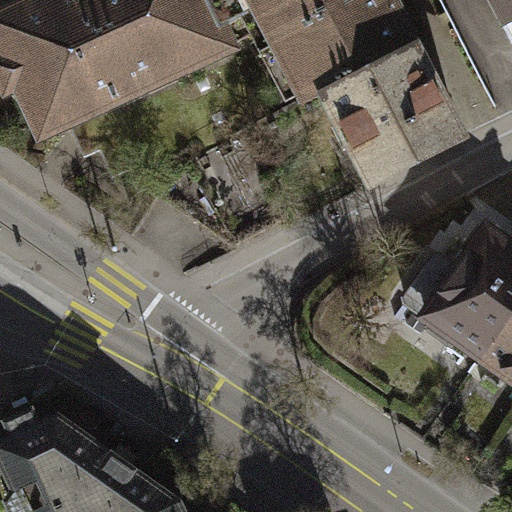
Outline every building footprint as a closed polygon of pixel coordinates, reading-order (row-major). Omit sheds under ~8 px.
[(186,45),(222,28),(208,0),(32,0),(0,15),(0,44),(6,57),(0,59),(0,82),(4,91),(18,84),(26,101),(46,91),(61,124),(119,97),(114,85),(149,69),(155,81),(194,63),(186,45)] [(208,0),(222,28),(259,10),(305,101),(323,92),(413,47),(389,0),(208,0)] [(511,0),(491,0),(503,22),(511,16),(511,0)] [(511,39),(511,16),(503,22),(511,39)] [(460,134),(413,47),(323,92),(369,181),(460,134)] [(285,221),(241,139),(175,172),(161,193),(233,248),(285,221)] [(439,252),(403,302),(480,356),(511,310),(511,242),(490,227),(461,268),(439,252)] [(511,310),(480,356),(511,378),(511,310)] [(56,416),(0,440),(0,462),(13,490),(6,501),(11,511),(182,511),(178,500),(56,416)]
